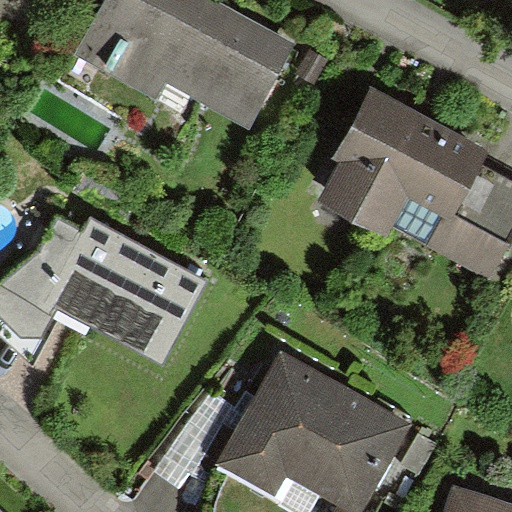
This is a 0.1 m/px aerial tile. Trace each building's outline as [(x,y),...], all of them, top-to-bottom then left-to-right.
[(292,45),(210,0),(104,0),(73,55),(156,101),(167,80),(248,125),(292,45)] [(487,151),(370,88),(332,159),(343,165),(320,208),(387,243),(394,232),(493,284),(511,247),(511,181),(480,165),(487,151)] [(209,281),(93,216),(84,232),(48,303),(56,307),(161,366),(209,281)] [(41,339),(56,307),(48,303),(84,232),(58,217),(41,250),(0,284),(0,317),(20,338),(41,339)] [(361,511),(408,430),(282,358),(223,462),(276,492),(285,476),(348,511),(361,511)] [(511,511),(511,510),(451,488),(442,511),(511,511)]
